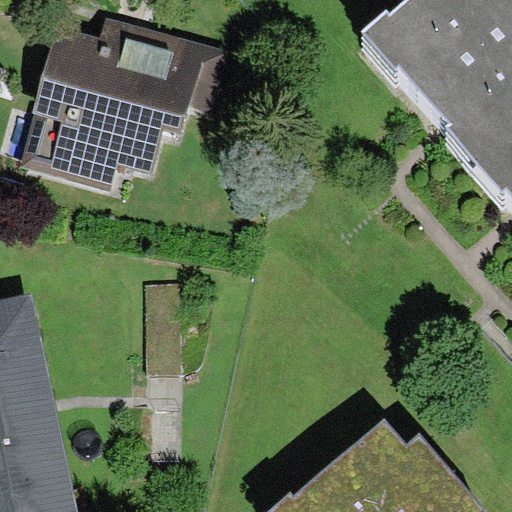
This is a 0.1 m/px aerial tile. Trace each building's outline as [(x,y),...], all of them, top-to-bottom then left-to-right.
[(388,20),(365,40),(398,78),(402,74),(430,106),(457,137),(450,144),(474,172),(504,207),(511,202),(511,203),(511,0),(421,0),(393,25),(388,20)] [(101,36),(62,25),(22,170),(111,195),(117,173),(152,183),(166,133),(181,137),(189,109),(211,115),(228,52),(106,18),(101,36)] [(183,286),(147,287),(148,378),(184,377),(183,286)] [(0,511),(75,511),(33,293),(0,299),(0,511)] [(291,502),(278,511),(486,511),(422,438),(408,450),(388,427),(295,507),(291,502)]
